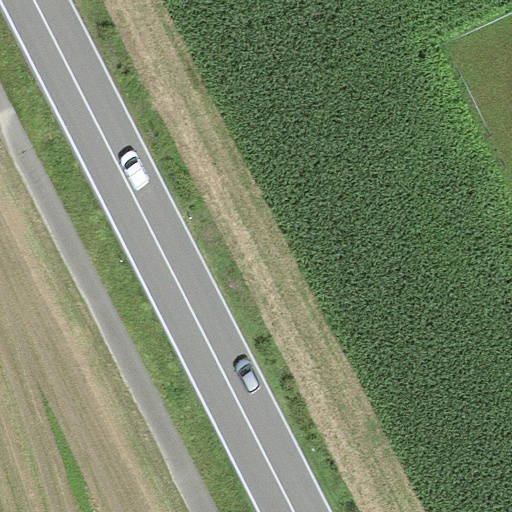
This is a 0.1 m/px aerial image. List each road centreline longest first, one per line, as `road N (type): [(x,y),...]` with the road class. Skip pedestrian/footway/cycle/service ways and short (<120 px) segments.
road 1 (primary): [(295,511),(34,0)]
road 2 (track): [(0,127),(195,511)]
